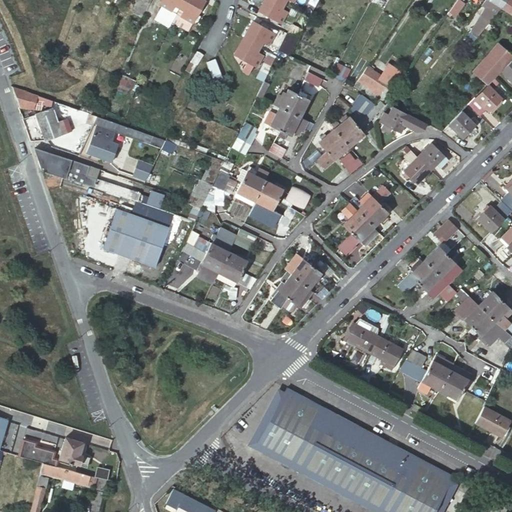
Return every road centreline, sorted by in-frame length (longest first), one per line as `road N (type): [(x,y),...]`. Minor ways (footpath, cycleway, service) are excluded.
road 1 (residential): [(282,356),(511,477)]
road 2 (residential): [(61,267),(87,352),(144,483)]
road 3 (residential): [(0,86),(61,267)]
road 4 (residential): [(282,356),(144,483)]
road 5 (residential): [(61,267),(231,334)]
road 6 (unclassified): [(330,191),(394,144),(431,133),(473,165)]
road 7 (residential): [(473,165),(356,282)]
road 8 (unclassified): [(290,61),(324,74),(336,91),(295,166)]
